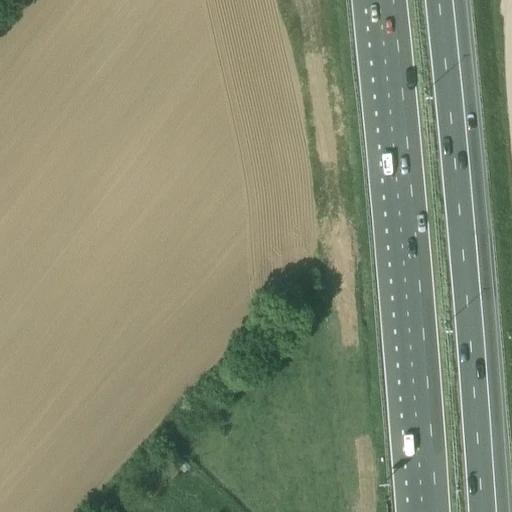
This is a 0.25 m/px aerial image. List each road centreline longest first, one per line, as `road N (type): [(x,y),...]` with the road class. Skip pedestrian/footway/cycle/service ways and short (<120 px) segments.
road 1 (motorway): [(490,511),(443,0)]
road 2 (motorway): [(384,0),(428,511)]
